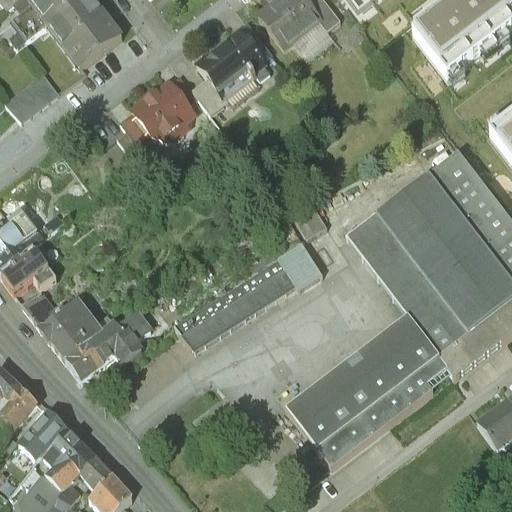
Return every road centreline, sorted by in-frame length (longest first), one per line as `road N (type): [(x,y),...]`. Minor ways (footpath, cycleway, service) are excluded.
road 1 (tertiary): [(0,336),(165,511)]
road 2 (residential): [(0,184),(165,58)]
